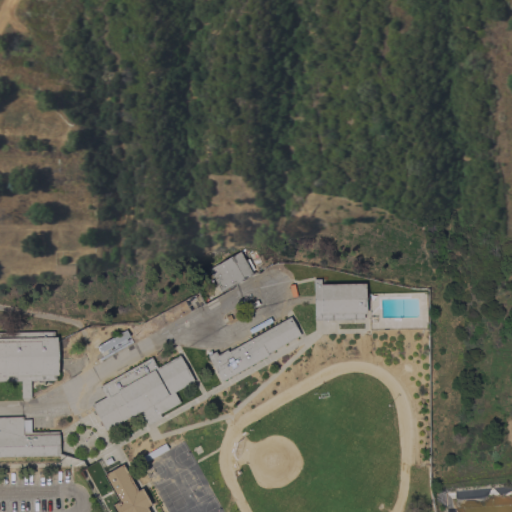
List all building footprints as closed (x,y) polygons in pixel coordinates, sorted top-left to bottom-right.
[(247,257),(253,268),(250,270),(252,275),(221,292),(208,269),(240,252),(244,259),(247,257)] [(79,265),(79,274),(58,274),(57,266),(79,265)] [(314,321),(313,279),(321,279),(321,285),(364,284),(365,314),(363,314),(363,320),(314,321)] [(300,335),(266,354),(267,356),(221,382),(207,356),(215,351),(217,355),(226,350),(227,352),(290,317),(300,335)] [(100,353),(99,351),(98,351),(97,349),(98,349),(96,347),(125,330),(129,337),(100,353)] [(0,332),(53,332),(53,338),(57,338),(58,375),(55,376),(55,380),(29,381),(30,399),(21,399),(20,381),(0,381),(0,332)] [(105,397),(99,387),(151,358),(157,369),(179,356),(182,361),(183,360),(185,365),(185,366),(188,372),(189,371),(191,376),(190,376),(193,381),(173,393),(179,403),(159,414),(161,418),(147,426),(140,412),(105,431),(91,405),(105,397)] [(0,457),(0,417),(22,417),(22,420),(30,420),(30,433),(58,432),(59,456),(0,457)] [(146,462),(143,456),(165,444),(168,450),(146,462)] [(137,491),(140,489),(150,506),(146,508),(148,511),(114,511),(111,507),(119,502),(103,476),(122,465),(137,491)]
